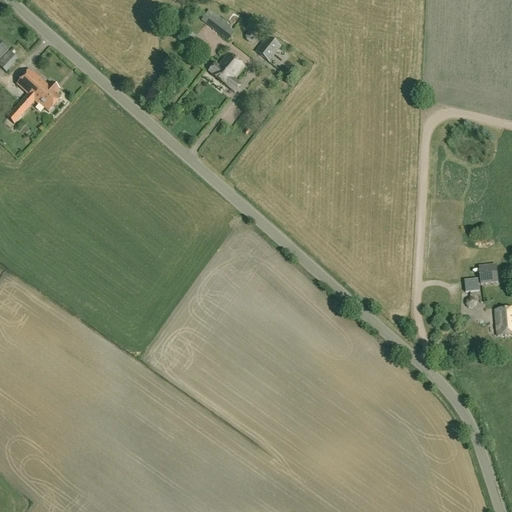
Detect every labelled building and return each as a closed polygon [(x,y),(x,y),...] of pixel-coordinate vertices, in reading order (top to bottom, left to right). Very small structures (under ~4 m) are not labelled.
[(210,11),(202,22),(228,42),(235,34),(230,30),(232,27),(210,11)] [(201,52),(207,45),(190,32),(184,40),(201,52)] [(250,42),(256,45),(259,38),(253,36),(250,42)] [(267,39),(256,53),(268,63),(280,49),(267,39)] [(0,43),(0,60),(8,51),(0,43)] [(0,68),(6,74),(19,61),(9,52),(0,61),(0,68)] [(245,68),(228,55),(218,67),(215,65),(209,73),(212,75),(228,89),(229,88),(235,94),(241,86),(234,81),(245,68)] [(48,87),(30,71),(17,86),(28,95),(7,119),(14,125),(35,102),(39,105),(39,104),(49,113),(61,99),(56,95),(60,90),(52,83),(48,87)] [(481,286),(499,284),(497,265),(479,267),(481,286)] [(498,337),(511,336),(511,309),(496,311),(498,337)]
